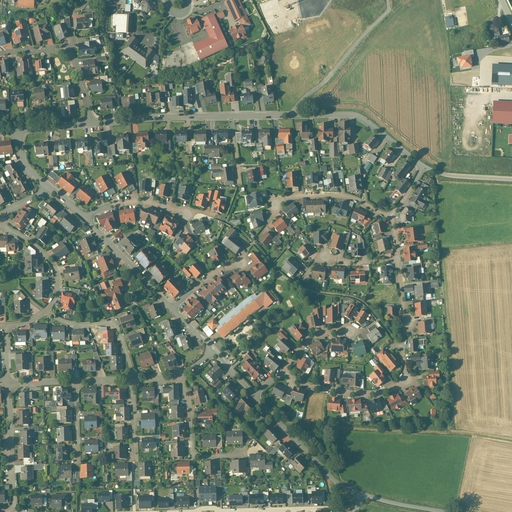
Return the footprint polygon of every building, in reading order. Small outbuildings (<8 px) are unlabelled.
[(149,0),(146,0),(144,1),(143,2),(142,4),(142,5),(143,10),(147,12),(152,11),(154,7),(153,2),(149,0)] [(238,0),(230,0),(225,3),(233,22),(239,20),(242,26),(241,26),(242,29),(250,25),(238,0)] [(225,17),(222,11),(216,14),(219,20),(225,17)] [(132,13),(118,12),(118,16),(126,16),(125,33),(131,34),(132,13)] [(228,48),(213,15),(202,20),(202,22),(196,20),(201,32),(206,30),(210,39),(194,46),(200,60),(228,48)] [(118,16),(117,33),(125,33),(126,16),(118,16)] [(84,19),(77,20),(78,29),(87,29),(87,20),(86,19),(84,19)] [(196,20),(192,22),(192,20),(190,19),(188,20),(187,22),(188,24),(185,25),(190,35),(200,31),(201,32),(196,20)] [(64,25),(56,28),(59,35),(58,35),(60,40),(69,37),(66,28),(64,25)] [(43,26),(33,29),(36,37),(38,38),(39,42),(46,40),(45,36),(45,34),(43,27),(43,26)] [(241,26),(237,28),(237,27),(234,29),(233,28),(233,29),(230,31),(234,41),(241,38),(241,37),(245,35),(245,36),(242,29),(241,26)] [(20,32),(16,30),(12,38),(16,40),(16,41),(15,42),(16,45),(26,42),(24,38),(25,37),(24,34),(25,33),(24,31),(23,31),(20,32)] [(500,37),(499,32),(494,33),(496,45),(511,42),(510,36),(506,37),(505,35),(502,36),(500,37)] [(99,37),(91,37),(92,44),(89,44),(89,46),(102,45),(99,37)] [(138,42),(132,38),(123,51),(146,67),(155,54),(149,50),(146,55),(134,47),(138,42)] [(89,44),(79,45),(80,55),(87,55),(87,54),(90,54),(89,46),(89,44)] [(268,59),(268,53),(265,55),(263,55),(263,54),(259,54),(259,57),(261,57),(261,58),(260,58),(260,64),(268,63),(267,59),(268,59)] [(26,59),(23,59),(23,58),(23,59),(18,59),(19,68),(17,68),(17,70),(15,71),(17,72),(17,73),(29,72),(29,69),(28,69),(27,60),(27,58),(26,58),(26,59)] [(9,61),(0,62),(0,69),(1,70),(2,74),(6,74),(6,72),(10,71),(9,61)] [(45,61),(37,62),(37,71),(46,70),(45,61)] [(94,61),(83,62),(84,72),(95,71),(94,61)] [(235,78),(232,79),(232,76),(227,77),(226,77),(227,82),(229,82),(230,88),(236,87),(235,77),(235,78)] [(100,82),(97,82),(97,80),(93,81),(93,82),(90,83),(91,92),(102,91),(101,83),(100,83),(100,82)] [(207,83),(202,84),(203,93),(204,94),(203,95),(205,104),(216,102),(214,94),(209,95),(207,83)] [(202,84),(195,85),(197,94),(203,93),(202,84)] [(229,94),(228,85),(220,86),(221,91),(221,95),(222,95),(223,104),(229,103),(234,102),(233,93),(229,94)] [(71,87),(64,88),(65,99),(74,98),(73,87),(71,87)] [(43,89),(34,90),(35,101),(44,100),(43,89)] [(23,91),(11,92),(12,103),(24,102),(23,91)] [(192,91),(182,91),(183,97),(183,106),(193,106),(192,91)] [(271,93),(263,94),(264,103),(273,102),(272,93),(271,93)] [(155,94),(147,95),(147,100),(146,100),(147,104),(156,103),(154,95),(155,95),(155,94)] [(155,95),(154,95),(156,103),(156,104),(164,103),(163,94),(155,95)] [(252,94),(241,95),(243,105),(247,104),(247,103),(253,102),(252,94)] [(134,98),(125,99),(125,97),(121,98),(122,105),(125,104),(125,106),(122,106),(123,111),(128,111),(128,113),(131,112),(131,110),(136,110),(134,98)] [(183,97),(173,98),(174,98),(171,98),(171,103),(174,102),(175,108),(183,108),(183,106),(183,97)] [(109,99),(101,100),(101,106),(103,106),(104,110),(112,109),(112,103),(111,99),(109,99)] [(511,104),(493,103),(492,123),(511,124),(511,104)] [(69,108),(64,108),(65,117),(76,116),(75,107),(69,108)] [(349,124),(339,124),(339,138),(340,138),(340,143),(337,144),(338,152),(343,152),(343,143),(349,143),(349,138),(349,124)] [(306,125),(297,125),(297,131),(300,131),(300,140),(309,140),(309,130),(307,130),(306,125)] [(328,125),(319,125),(319,130),(318,130),(319,138),(319,142),(325,142),(327,142),(327,138),(332,138),(332,130),(328,130),(328,125)] [(251,131),(242,131),(242,133),(242,140),(236,140),(237,143),(247,143),(247,140),(251,140),(251,131)] [(269,131),(259,131),(259,140),(262,140),(269,139),(269,138),(269,131)] [(289,131),(279,131),(279,139),(284,139),(289,139),(289,134),(289,131)] [(186,132),(176,132),(176,142),(187,142),(186,132)] [(206,132),(195,132),(195,142),(196,142),(206,142),(206,132)] [(227,132),(214,132),(214,140),(214,142),(216,144),(217,144),(218,144),(219,142),(219,140),(222,140),(224,140),(227,140),(227,132)] [(166,133),(156,133),(156,141),(166,141),(166,133)] [(98,138),(95,138),(96,148),(96,153),(104,152),(103,147),(107,147),(106,137),(105,137),(105,134),(97,135),(98,138)] [(147,134),(136,135),(137,144),(142,144),(142,143),(148,142),(147,134)] [(127,135),(117,136),(118,145),(127,144),(128,144),(127,135)] [(371,137),(363,147),(367,150),(368,148),(371,150),(374,146),(375,147),(378,143),(371,137)] [(269,139),(262,140),(263,141),(264,141),(264,147),(271,147),(271,140),(269,138),(269,139)] [(86,139),(77,140),(77,149),(83,148),(83,152),(88,152),(86,139)] [(317,151),(316,140),(309,140),(312,140),(312,151),(317,151)] [(68,141),(55,143),(56,152),(56,151),(68,150),(68,151),(69,151),(68,141)] [(0,143),(0,155),(12,153),(10,142),(0,143)] [(47,143),(39,144),(35,145),(36,155),(48,154),(47,143)] [(337,144),(330,144),(330,156),(336,156),(339,156),(338,152),(337,144)] [(358,145),(349,146),(351,146),(352,155),(359,154),(358,145)] [(395,157),(388,151),(382,159),(388,164),(391,161),(392,161),(395,157)] [(377,158),(371,154),(367,160),(373,164),(377,158)] [(14,163),(6,167),(6,168),(6,169),(7,172),(9,173),(11,175),(10,176),(11,176),(18,172),(14,163)] [(403,163),(393,175),(400,180),(406,172),(407,173),(410,168),(403,163)] [(230,169),(220,170),(221,171),(214,171),(215,177),(221,176),(222,183),(231,182),(230,169)] [(256,171),(247,172),(248,178),(249,183),(249,182),(249,183),(258,182),(256,171)] [(18,172),(11,176),(14,181),(14,182),(21,178),(18,172)] [(127,172),(116,178),(119,184),(117,184),(117,185),(119,184),(122,189),(126,187),(132,184),(133,184),(127,172)] [(74,179),(68,174),(67,175),(66,174),(62,179),(58,184),(70,194),(71,194),(75,188),(78,184),(73,180),(74,179)] [(297,174),(286,174),(287,188),(292,188),(298,187),(297,174)] [(336,176),(328,177),(328,181),(327,181),(328,185),(329,185),(330,189),(338,188),(337,180),(336,175),(336,176)] [(57,176),(53,180),(58,184),(62,179),(57,176)] [(107,176),(96,182),(99,187),(97,188),(99,187),(102,193),(106,191),(112,188),(113,187),(107,176)] [(360,177),(355,177),(354,177),(353,178),(349,178),(350,185),(361,184),(360,177)] [(21,178),(14,182),(14,181),(13,182),(15,186),(17,185),(18,187),(14,189),(13,188),(16,195),(21,193),(21,194),(29,189),(25,181),(23,181),(21,178)] [(403,179),(395,190),(402,195),(410,184),(403,179)] [(5,183),(0,185),(0,188),(1,191),(3,190),(4,193),(9,190),(5,183)] [(132,184),(126,187),(129,193),(135,190),(132,184)] [(361,184),(350,185),(351,192),(355,192),(357,192),(357,191),(362,191),(361,184)] [(428,188),(422,185),(419,190),(425,193),(428,188)] [(169,187),(161,186),(159,196),(160,197),(163,198),(164,197),(167,197),(168,194),(169,189),(170,187),(169,187)] [(90,191),(85,187),(81,191),(77,196),(76,197),(87,205),(95,195),(90,191),(91,189),(90,191)] [(187,187),(187,189),(182,188),(181,191),(180,191),(179,191),(178,193),(179,194),(178,199),(186,201),(187,196),(191,197),(193,188),(187,187)] [(112,188),(106,191),(109,196),(115,193),(112,188)] [(419,190),(418,189),(415,194),(416,194),(415,195),(414,196),(414,197),(414,198),(413,198),(411,202),(418,206),(422,208),(425,203),(422,201),(424,197),(423,196),(425,193),(419,190)] [(1,191),(0,191),(0,205),(9,201),(7,198),(8,197),(7,197),(7,195),(6,195),(6,194),(5,194),(4,193),(3,190),(1,191)] [(257,195),(250,196),(248,197),(249,204),(251,203),(253,205),(253,208),(254,209),(257,209),(258,208),(258,207),(263,206),(261,197),(261,194),(257,195)] [(208,198),(200,196),(199,201),(197,200),(196,205),(197,205),(197,206),(206,208),(207,201),(208,198)] [(219,201),(218,202),(216,201),(213,211),(223,214),(223,210),(224,210),(225,207),(224,206),(225,203),(219,201)] [(323,201),(314,202),(314,213),(325,213),(325,207),(323,207),(323,201)] [(51,202),(45,210),(53,216),(54,215),(59,209),(51,202)] [(314,202),(306,202),(306,213),(314,213),(314,202)] [(349,206),(336,202),(332,215),(345,219),(349,206)] [(292,205),(288,208),(284,212),(284,211),(283,212),(288,217),(290,219),(298,213),(297,211),(292,205)] [(410,205),(406,209),(413,214),(412,214),(413,214),(417,209),(410,205)] [(64,212),(59,208),(59,209),(54,215),(58,219),(60,217),(64,212)] [(406,209),(405,208),(400,215),(401,223),(410,222),(410,217),(412,214),(413,214),(406,209)] [(366,214),(356,209),(352,219),(353,218),(355,219),(356,221),(362,223),(363,223),(367,219),(364,218),(366,214)] [(147,211),(145,211),(142,210),(141,214),(141,215),(140,217),(141,218),(142,218),(141,221),(151,226),(152,223),(155,225),(160,215),(151,210),(150,212),(147,211)] [(26,211),(25,214),(21,211),(19,214),(18,215),(17,216),(28,223),(30,225),(28,223),(31,218),(32,218),(34,215),(28,212),(26,211)] [(133,211),(119,213),(120,219),(121,221),(125,221),(125,223),(130,222),(130,223),(135,222),(133,211)] [(64,212),(60,217),(64,221),(68,216),(64,212)] [(110,213),(97,219),(97,220),(98,219),(100,224),(101,224),(103,227),(104,227),(105,229),(106,229),(107,232),(117,228),(110,213)] [(254,216),(250,218),(252,225),(264,221),(261,214),(254,216)] [(28,223),(17,216),(16,218),(15,219),(16,220),(14,222),(18,225),(24,229),(25,228),(28,223)] [(64,221),(60,224),(70,233),(77,224),(68,216),(64,221)] [(171,220),(166,217),(162,225),(160,230),(162,232),(162,233),(168,236),(168,235),(171,236),(174,231),(178,224),(174,221),(173,221),(174,220),(173,219),(172,219),(171,220),(171,219),(171,220)] [(293,223),(290,219),(288,217),(284,220),(290,226),(293,223)] [(43,227),(47,222),(42,218),(37,225),(42,229),(43,227)] [(280,219),(272,226),(275,229),(275,230),(276,232),(278,232),(279,233),(286,227),(280,219)] [(363,223),(362,225),(366,229),(372,223),(367,219),(363,223)] [(201,222),(192,226),(196,235),(205,230),(204,228),(202,225),(201,222)] [(379,223),(377,223),(376,223),(375,224),(375,225),(374,225),(375,225),(375,228),(374,228),(376,235),(381,234),(385,233),(383,223),(379,224),(379,223)] [(295,233),(290,226),(287,229),(292,236),(295,233)] [(43,227),(42,229),(36,238),(46,245),(48,242),(49,243),(52,238),(51,238),(54,234),(43,227)] [(231,229),(225,237),(229,239),(231,237),(234,239),(238,234),(231,229)] [(411,230),(406,231),(407,235),(406,235),(407,239),(408,243),(413,242),(420,242),(418,229),(411,230)] [(266,233),(259,241),(266,247),(271,240),(272,239),(266,233)] [(323,233),(316,233),(316,237),(314,237),(314,240),(314,245),(321,245),(321,243),(323,243),(323,241),(323,234),(323,233)] [(132,235),(121,246),(128,254),(128,253),(131,253),(131,254),(134,251),(134,250),(134,248),(136,248),(141,244),(132,235)] [(186,238),(184,235),(175,243),(181,249),(190,239),(188,237),(186,238)] [(281,243),(276,236),(273,240),(272,239),(271,240),(279,246),(281,243)] [(14,240),(7,240),(7,237),(0,237),(0,248),(7,248),(7,251),(15,251),(14,243),(14,240)] [(234,239),(231,237),(229,239),(225,245),(236,254),(242,245),(234,239)] [(343,239),(338,237),(337,239),(334,238),(331,247),(341,250),(343,244),(344,239),(343,239)] [(63,238),(56,243),(59,247),(63,244),(64,246),(67,243),(63,238)] [(84,241),(80,243),(83,249),(95,244),(94,243),(93,241),(92,242),(91,239),(91,238),(84,241)] [(190,239),(181,249),(186,254),(194,246),(192,244),(193,242),(190,239)] [(385,240),(377,242),(380,253),(390,250),(387,240),(385,240)] [(59,247),(52,252),(58,260),(59,259),(58,259),(61,257),(64,255),(65,256),(69,253),(64,246),(63,244),(59,247)] [(95,244),(83,249),(85,255),(89,254),(96,251),(96,250),(95,248),(95,247),(95,246),(95,244)] [(308,247),(306,245),(300,250),(305,258),(312,252),(308,247)] [(220,246),(214,249),(215,250),(217,249),(220,256),(223,254),(220,246)] [(361,246),(353,246),(353,251),(352,251),(352,257),(362,257),(362,249),(362,246),(361,246)] [(140,255),(137,258),(141,263),(140,264),(145,269),(155,260),(151,257),(152,256),(146,249),(140,255)] [(215,250),(211,252),(212,255),(211,256),(211,257),(211,259),(212,259),(214,264),(222,260),(220,256),(217,249),(215,250)] [(414,249),(403,250),(405,262),(415,261),(415,258),(416,258),(417,257),(417,254),(415,253),(414,253),(414,249)] [(258,254),(255,254),(250,257),(257,267),(261,264),(264,262),(258,254)] [(31,257),(26,257),(26,258),(26,262),(25,262),(26,268),(29,268),(29,272),(38,271),(38,268),(38,262),(37,257),(31,257)] [(102,260),(98,261),(98,262),(100,267),(112,263),(111,260),(110,260),(109,257),(102,260)] [(292,258),(289,262),(294,267),(297,263),(301,267),(301,266),(292,258)] [(289,262),(283,268),(292,276),(301,267),(297,263),(294,267),(289,262)] [(112,263),(100,267),(102,273),(103,273),(106,272),(114,269),(113,266),(112,263)] [(154,269),(150,273),(155,277),(154,278),(159,284),(168,275),(165,272),(166,271),(160,264),(154,269)] [(197,264),(189,271),(192,274),(196,278),(203,271),(197,264)] [(257,267),(256,267),(253,269),(253,270),(251,271),(250,271),(257,280),(257,279),(266,272),(267,273),(267,272),(261,264),(257,267)] [(321,268),(318,267),(318,268),(314,267),(314,271),(313,270),(312,279),(318,280),(319,278),(323,279),(323,281),(324,281),(324,277),(325,274),(326,269),(321,268)] [(391,267),(382,268),(382,272),(381,272),(380,272),(379,273),(379,276),(380,277),(381,277),(381,278),(383,278),(391,278),(391,277),(390,273),(392,273),(392,271),(391,271),(391,267)] [(75,268),(66,269),(66,271),(64,272),(64,271),(63,271),(65,282),(78,279),(77,270),(76,268),(75,268)] [(189,271),(186,268),(182,271),(189,278),(192,274),(189,271)] [(344,268),(332,268),(331,278),(335,279),(336,280),(338,280),(338,279),(342,279),(343,279),(344,275),(342,275),(342,273),(344,272),(344,268)] [(413,269),(408,270),(408,272),(406,273),(407,278),(409,278),(409,280),(419,279),(419,277),(419,276),(419,272),(418,272),(418,269),(413,269)] [(364,272),(351,273),(351,274),(351,282),(356,282),(356,283),(360,283),(359,282),(364,281),(364,272)] [(239,278),(237,275),(231,279),(237,288),(243,284),(245,287),(250,283),(243,274),(239,278)] [(48,278),(40,278),(40,283),(36,283),(36,293),(40,293),(47,293),(49,293),(48,278)] [(164,288),(174,299),(184,289),(181,286),(180,286),(178,285),(181,282),(178,284),(177,283),(177,282),(174,279),(167,285),(164,288)] [(211,284),(206,288),(204,288),(204,290),(204,291),(199,295),(204,300),(205,300),(210,305),(212,302),(213,304),(216,301),(217,302),(215,300),(223,293),(222,292),(223,291),(224,290),(226,292),(227,292),(222,287),(224,285),(218,279),(216,281),(215,280),(215,281),(213,280),(213,282),(213,283),(212,285),(211,284)] [(429,284),(422,285),(423,296),(423,295),(427,295),(427,294),(430,293),(429,284)] [(422,286),(414,287),(415,296),(419,296),(419,297),(423,296),(422,285),(422,286)] [(117,286),(106,290),(111,301),(112,301),(116,311),(125,307),(117,286)] [(233,286),(228,291),(232,295),(237,290),(233,286)] [(26,298),(20,291),(17,294),(23,301),(26,298)] [(72,295),(70,294),(67,293),(67,294),(65,293),(63,292),(62,295),(62,296),(63,296),(61,302),(65,303),(63,308),(65,309),(68,310),(72,311),(73,305),(74,305),(74,304),(75,302),(74,302),(76,296),(72,295)] [(250,297),(218,322),(219,323),(218,324),(214,319),(207,324),(212,331),(216,328),(217,329),(217,330),(218,331),(217,332),(222,338),(228,333),(227,333),(231,330),(231,331),(237,326),(237,325),(240,323),(246,319),(246,318),(253,312),(253,313),(259,308),(254,302),(252,304),(251,303),(253,301),(250,297)] [(194,300),(190,304),(189,304),(188,306),(183,310),(192,320),(203,309),(194,300)] [(25,302),(15,303),(15,314),(26,314),(25,302)] [(150,307),(148,308),(149,312),(150,312),(152,319),(161,315),(157,304),(150,307)] [(421,304),(415,305),(415,307),(416,312),(416,316),(424,316),(423,313),(426,313),(425,308),(425,304),(421,304)] [(350,305),(344,316),(350,320),(352,316),(355,311),(357,309),(350,305)] [(394,308),(388,308),(388,317),(389,317),(389,318),(390,319),(391,319),(393,318),(393,317),(396,317),(396,308),(394,308)] [(126,312),(118,315),(119,320),(120,320),(120,319),(128,317),(126,312)] [(357,319),(355,321),(361,325),(367,315),(361,312),(357,319)] [(128,317),(120,319),(120,320),(124,329),(135,325),(132,315),(128,317)] [(318,316),(315,317),(308,318),(309,323),(310,324),(310,328),(309,328),(309,329),(320,326),(318,319),(318,316)] [(173,321),(164,324),(166,331),(176,328),(173,321)] [(425,323),(419,323),(420,334),(430,333),(429,324),(429,322),(425,323)] [(375,324),(367,329),(370,334),(375,330),(376,330),(378,328),(375,324)] [(46,326),(37,326),(37,325),(34,325),(34,331),(34,336),(36,336),(42,335),(42,337),(46,337),(46,338),(47,338),(47,334),(47,333),(46,326)] [(298,325),(293,329),(294,331),(293,333),(293,334),(294,336),(295,336),(298,340),(303,336),(302,335),(304,333),(302,331),(298,326),(298,325)] [(64,328),(53,329),(53,339),(64,339),(64,335),(64,328)] [(178,335),(176,328),(166,331),(169,338),(178,335)] [(370,334),(367,336),(372,343),(373,343),(374,343),(376,341),(377,340),(380,338),(377,334),(378,334),(376,330),(375,330),(370,334)] [(83,331),(72,331),(72,341),(79,341),(80,342),(85,342),(85,344),(88,343),(88,336),(84,336),(84,332),(83,331)] [(25,332),(14,332),(15,342),(25,342),(26,342),(26,334),(25,332)] [(106,332),(103,332),(103,333),(103,344),(106,344),(113,344),(112,332),(106,332)] [(289,338),(282,332),(278,335),(283,340),(283,339),(285,341),(289,338)] [(138,335),(129,338),(131,343),(133,348),(143,344),(140,336),(139,334),(138,335)] [(193,348),(190,339),(187,340),(181,342),(184,351),(193,348)] [(285,341),(283,339),(283,340),(277,346),(281,349),(281,351),(283,353),(285,353),(286,353),(292,347),(285,341)] [(340,340),(336,340),(332,340),(331,352),(343,353),(343,345),(344,341),(340,340)] [(417,341),(408,341),(409,353),(418,353),(417,346),(418,346),(423,344),(423,341),(426,340),(423,340),(417,341)] [(328,341),(319,343),(324,350),(327,350),(328,341)] [(317,343),(315,344),(314,344),(309,347),(312,352),(311,352),(313,355),(314,356),(324,350),(319,343),(318,342),(317,343),(317,342),(317,343)] [(361,342),(352,345),(352,347),(353,352),(354,355),(360,353),(362,355),(364,354),(365,352),(365,350),(363,349),(361,342)] [(113,344),(106,344),(107,357),(117,357),(117,344),(113,344)] [(277,354),(270,348),(266,353),(269,356),(271,354),(274,357),(277,354)] [(383,350),(376,355),(380,360),(387,354),(383,350)] [(254,359),(249,353),(245,357),(248,361),(249,361),(251,360),(252,361),(254,359)] [(399,364),(389,353),(387,354),(380,360),(380,361),(382,359),(384,361),(384,363),(391,371),(399,364)] [(149,354),(138,358),(140,363),(142,363),(143,363),(144,366),(148,365),(149,366),(153,364),(152,361),(150,354),(149,354)] [(181,361),(176,354),(173,355),(176,363),(181,361)] [(274,357),(271,354),(269,356),(264,363),(274,372),(281,363),(274,357)] [(311,360),(305,354),(302,359),(309,363),(311,360)] [(173,355),(162,359),(166,370),(177,366),(176,363),(173,355)] [(426,359),(423,359),(422,359),(422,358),(421,359),(420,359),(419,355),(416,356),(416,360),(416,361),(417,361),(417,363),(417,364),(417,365),(417,367),(419,367),(420,367),(420,366),(421,366),(421,368),(422,370),(424,370),(427,370),(428,370),(431,369),(432,370),(432,369),(433,369),(433,366),(433,363),(433,360),(433,359),(433,358),(432,358),(431,358),(430,358),(428,359),(427,358),(426,359)] [(24,356),(16,356),(16,357),(17,370),(28,370),(28,356),(24,356)] [(117,357),(107,357),(107,361),(111,361),(111,371),(121,370),(121,357),(117,357)] [(49,359),(38,359),(38,364),(39,365),(40,371),(45,371),(49,371),(49,362),(49,359)] [(302,359),(301,359),(296,368),(305,373),(310,364),(302,359)] [(68,360),(59,361),(59,371),(71,371),(71,363),(71,360),(68,360)] [(248,361),(242,367),(243,366),(249,373),(256,366),(252,361),(251,360),(249,361),(248,361)] [(94,361),(84,361),(85,366),(83,366),(83,371),(95,371),(95,365),(95,361),(94,361)] [(379,364),(374,368),(376,372),(378,371),(381,374),(384,372),(379,364)] [(216,366),(207,374),(214,382),(217,379),(223,373),(216,366)] [(256,366),(249,373),(252,376),(253,376),(256,379),(254,380),(255,380),(263,372),(262,372),(256,366)] [(333,372),(325,371),(327,371),(326,374),(325,375),(324,379),(325,379),(324,382),(326,383),(326,384),(330,384),(330,383),(333,383),(334,381),(335,381),(335,379),(336,375),(334,374),(335,372),(333,372)] [(376,372),(370,377),(373,381),(372,381),(372,382),(374,385),(375,385),(376,385),(378,387),(386,381),(381,374),(378,371),(376,372)] [(429,377),(423,377),(424,386),(430,385),(430,387),(431,388),(434,387),(435,386),(434,385),(436,385),(435,377),(439,377),(438,372),(434,372),(434,375),(429,376),(429,377)] [(360,376),(351,376),(350,383),(350,387),(359,387),(360,376)] [(217,379),(214,382),(212,383),(217,389),(222,385),(217,379)] [(230,381),(227,384),(229,387),(223,392),(227,397),(226,398),(230,402),(239,393),(234,388),(235,386),(230,381)] [(286,390),(277,385),(272,393),(281,398),(284,393),(286,390)] [(177,387),(164,387),(164,386),(163,386),(163,393),(163,394),(169,393),(170,400),(178,400),(177,387)] [(154,388),(143,389),(143,399),(154,398),(154,391),(154,388)] [(291,397),(291,399),(292,399),(295,400),(296,398),(302,400),(305,391),(294,388),(291,397)] [(95,389),(83,390),(84,399),(89,398),(89,400),(93,400),(96,400),(96,391),(95,389)] [(406,394),(410,401),(412,403),(421,398),(415,389),(406,394)] [(67,390),(57,390),(57,401),(57,403),(61,403),(68,403),(67,390)] [(124,390),(115,390),(114,390),(114,395),(116,395),(116,396),(114,396),(115,401),(116,401),(124,400),(125,400),(124,390)] [(101,391),(96,391),(96,400),(93,400),(93,405),(99,404),(98,400),(101,400),(101,395),(101,392),(101,391)] [(196,392),(192,393),(195,406),(204,404),(204,403),(202,397),(204,397),(202,391),(198,391),(196,392)] [(22,394),(22,395),(20,395),(20,399),(19,399),(20,399),(20,406),(29,405),(28,400),(35,400),(35,393),(28,393),(28,394),(25,394),(22,394)] [(394,396),(390,398),(391,399),(388,401),(392,410),(401,405),(402,405),(399,398),(397,396),(394,397),(394,396)] [(402,396),(399,398),(402,405),(401,405),(401,406),(407,404),(407,403),(402,396)] [(244,398),(238,403),(239,404),(234,408),(239,414),(244,409),(248,413),(254,407),(244,398)] [(336,399),(332,399),(332,400),(328,400),(327,410),(333,411),(333,410),(336,410),(336,411),(339,411),(339,406),(340,401),(336,400),(336,399)] [(366,402),(370,414),(380,411),(377,402),(376,399),(366,402)] [(360,400),(348,401),(349,412),(360,411),(361,411),(360,404),(360,400)] [(380,411),(385,409),(382,401),(377,402),(380,411)] [(366,404),(360,404),(361,411),(360,411),(360,412),(368,412),(366,404)] [(179,407),(172,407),(172,409),(172,419),(182,418),(182,407),(179,407)] [(124,409),(120,409),(120,416),(116,416),(116,421),(128,421),(128,409),(124,409)] [(65,411),(61,412),(61,423),(72,423),(71,411),(65,411)] [(22,412),(17,413),(18,424),(23,424),(23,422),(28,422),(28,413),(28,412),(22,412)] [(212,413),(198,413),(198,424),(206,424),(206,425),(212,425),(211,417),(213,417),(212,413)] [(263,418),(259,414),(254,419),(258,423),(263,418)] [(149,415),(142,415),(142,421),(141,421),(142,428),(155,428),(154,415),(149,415)] [(97,428),(96,417),(84,417),(85,428),(90,428),(90,429),(91,429),(91,428),(97,428)] [(176,426),(174,426),(174,435),(177,435),(177,438),(186,437),(186,432),(185,431),(184,431),(184,426),(183,426),(176,426)] [(272,428),(265,435),(272,443),(272,444),(277,439),(280,436),(272,428)] [(62,429),(59,429),(59,433),(57,433),(57,439),(61,439),(61,442),(71,442),(71,432),(70,432),(68,432),(68,429),(62,429)] [(124,429),(117,429),(118,440),(127,440),(127,429),(124,429)] [(252,437),(244,429),(239,429),(240,432),(242,432),(242,438),(252,437)] [(35,432),(21,433),(21,443),(20,443),(20,446),(28,446),(31,446),(30,438),(35,438),(35,432)] [(240,432),(226,433),(227,433),(228,433),(228,444),(242,444),(242,438),(242,432),(240,432)] [(215,436),(203,437),(203,447),(215,447),(215,440),(215,436)] [(151,439),(142,439),(142,449),(152,449),(152,443),(154,443),(154,439),(151,439)] [(272,444),(272,443),(269,446),(273,449),(280,442),(277,439),(272,444)] [(96,441),(85,442),(85,452),(96,452),(96,447),(98,447),(98,443),(98,441),(96,441)] [(279,443),(273,449),(276,453),(279,450),(282,447),(279,443)] [(282,447),(279,450),(287,459),(295,452),(286,443),(282,447)] [(177,445),(171,445),(171,449),(172,450),(173,458),(184,457),(183,453),(183,450),(183,444),(177,445)] [(20,446),(18,447),(19,459),(23,459),(29,458),(28,446),(20,446)] [(120,448),(114,448),(114,459),(125,459),(124,448),(120,448)] [(64,450),(57,450),(57,451),(57,457),(58,457),(59,461),(68,460),(67,449),(64,450)] [(256,457),(250,457),(251,467),(258,466),(259,467),(259,470),(266,469),(265,463),(264,463),(264,456),(263,456),(256,457)] [(307,466),(299,457),(293,463),(291,464),(291,465),(300,473),(307,466)] [(291,460),(284,466),(286,468),(288,467),(291,465),(291,464),(293,463),(291,460)] [(235,462),(235,463),(230,463),(230,470),(233,470),(233,473),(243,473),(244,473),(244,468),(244,461),(235,462)] [(215,462),(205,463),(205,468),(204,468),(204,469),(206,469),(206,474),(216,474),(215,462)] [(189,463),(177,463),(177,474),(188,474),(189,474),(189,467),(189,463)] [(150,464),(139,465),(139,473),(139,477),(150,477),(150,464)] [(127,465),(116,465),(116,472),(119,472),(119,476),(126,476),(128,476),(128,471),(127,465)] [(92,477),(92,466),(82,467),(82,473),(80,473),(80,478),(92,477)] [(71,467),(59,467),(59,478),(71,477),(71,467)] [(32,468),(25,468),(25,470),(22,470),(22,473),(21,473),(21,474),(22,474),(22,475),(24,475),(24,480),(33,480),(33,475),(32,475),(32,468)] [(208,502),(207,487),(199,487),(199,503),(208,502)] [(216,502),(216,487),(207,487),(208,502),(216,502)] [(98,492),(98,502),(109,502),(109,492),(98,492)] [(321,493),(312,493),(312,504),(322,504),(321,493)] [(283,504),(283,495),(280,495),(280,494),(275,494),(275,495),(272,495),(272,505),(276,504),(276,505),(276,504),(279,504),(279,505),(279,504),(283,504)] [(303,504),(303,494),(292,495),(292,504),(303,504)] [(61,496),(53,496),(53,500),(51,500),(50,505),(55,505),(55,508),(61,508),(61,504),(68,504),(67,495),(61,495),(61,496)] [(263,495),(252,496),(252,505),(256,505),(259,505),(260,505),(263,504),(263,495)] [(40,496),(32,496),(32,505),(42,505),(42,498),(42,496),(40,496)] [(242,496),(229,497),(230,506),(236,506),(236,505),(242,505),(242,496)] [(139,497),(140,508),(150,507),(150,497),(139,497)] [(126,498),(116,498),(117,509),(126,509),(126,498)] [(189,507),(189,498),(177,498),(177,508),(189,507)] [(168,508),(168,500),(159,500),(159,508),(168,508)]
